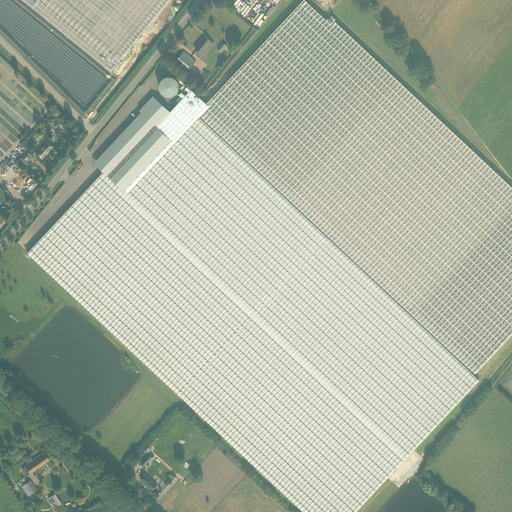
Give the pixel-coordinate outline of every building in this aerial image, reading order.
[(23,0),(111,71),(169,0),(23,0)] [(208,106),(198,117),(474,375),(511,333),(511,187),(334,20),(330,24),(304,0),(303,0),(206,104),(209,106),(208,106)] [(257,20),(254,24),(260,28),(268,16),(263,12),(257,20)] [(205,36),(195,48),(201,54),(208,46),(211,48),(214,44),(211,42),(212,41),(205,36)] [(184,51),(174,63),(185,73),(195,61),(184,51)] [(474,375),(198,117),(208,106),(209,106),(206,104),(191,89),(170,111),(154,96),(152,96),(139,110),(141,112),(118,137),(94,162),(101,169),(103,171),(28,252),(304,511),(355,511),(479,380),(474,375)] [(42,159),(53,147),(46,141),(38,150),(37,150),(35,152),(32,155),(27,150),(20,158),(26,165),(30,161),(30,160),(33,157),(34,156),(36,154),(42,159)] [(0,165),(5,170),(9,165),(3,161),(0,165)] [(0,203),(8,195),(0,187),(0,203)] [(30,473),(39,467),(40,469),(44,467),(42,465),(49,460),(45,453),(41,456),(40,454),(34,458),(35,459),(25,466),(30,473)] [(149,453),(139,464),(143,468),(153,456),(149,453)] [(140,479),(152,490),(157,485),(145,474),(140,479)] [(30,480),(24,484),(31,494),(37,490),(30,480)] [(59,506),(62,503),(55,494),(47,499),(50,504),(52,503),(58,511),(60,511),(62,511),(59,506)]
